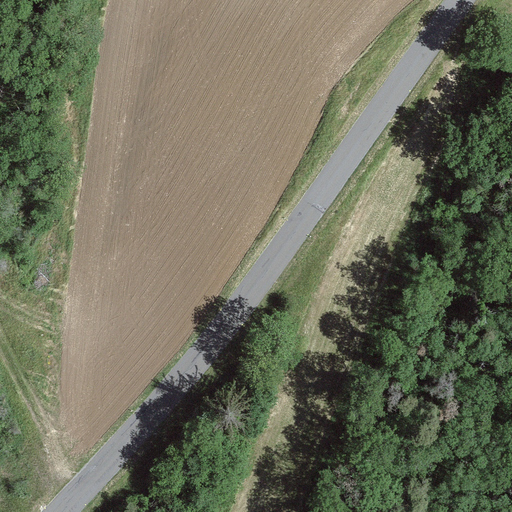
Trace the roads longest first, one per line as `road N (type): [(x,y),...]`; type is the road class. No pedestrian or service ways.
road 1 (tertiary): [(462,0),(174,396),(64,511)]
road 2 (track): [(71,504),(0,337)]
